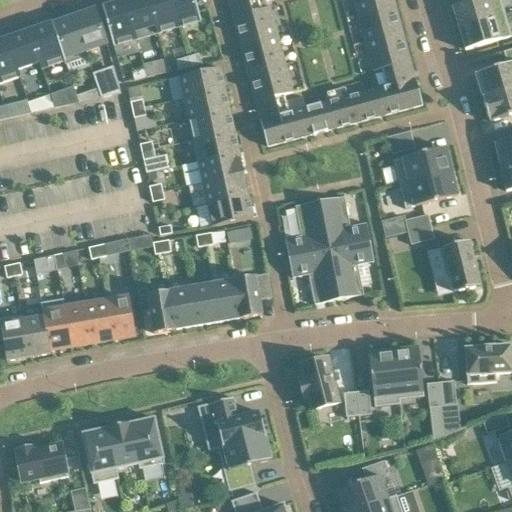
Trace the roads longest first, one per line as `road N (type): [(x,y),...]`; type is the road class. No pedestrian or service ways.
road 1 (residential): [(510,320),(426,0)]
road 2 (residential): [(263,344),(0,395)]
road 3 (residential): [(510,320),(263,344)]
road 4 (residential): [(308,511),(263,344)]
